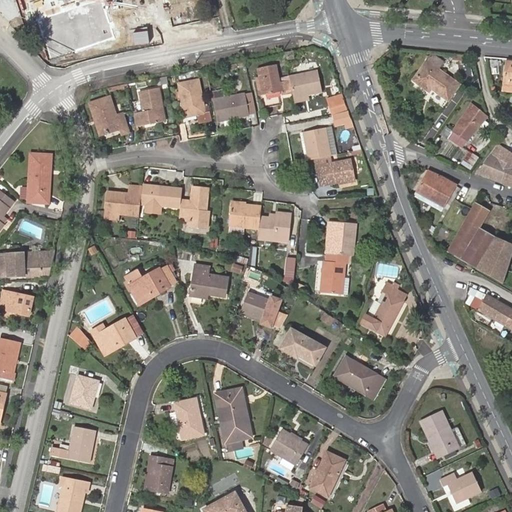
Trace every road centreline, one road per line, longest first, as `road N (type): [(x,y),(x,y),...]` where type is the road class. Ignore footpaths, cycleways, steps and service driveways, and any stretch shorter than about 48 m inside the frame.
road 1 (residential): [(380,441),(231,354),(181,352),(146,382),(114,511)]
road 2 (residential): [(17,511),(87,216),(91,166)]
road 3 (residential): [(343,25),(144,60),(76,77),(54,93)]
road 4 (residential): [(91,166),(140,154),(255,165),(269,184),(308,202)]
road 5 (secondary): [(461,345),(383,145)]
road 6 (tertiary): [(511,44),(343,25)]
road 7 (residential): [(383,145),(511,193)]
road 8 (residential): [(380,441),(424,363),(461,345)]
road 9 (secondary): [(383,145),(343,25)]
